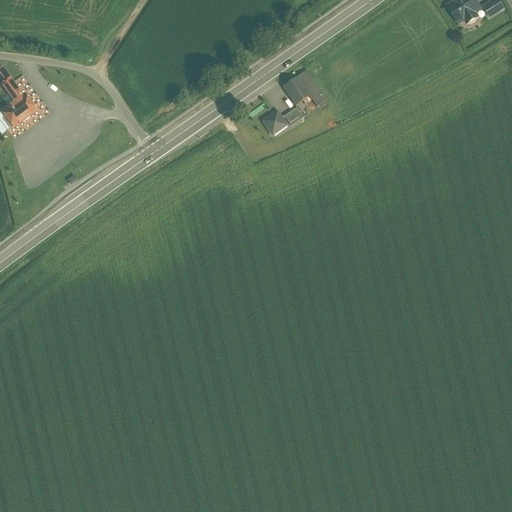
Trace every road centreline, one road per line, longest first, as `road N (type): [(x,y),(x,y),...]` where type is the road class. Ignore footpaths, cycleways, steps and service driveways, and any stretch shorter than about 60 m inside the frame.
road 1 (secondary): [(152,154),(372,0)]
road 2 (unclassified): [(0,53),(83,66),(118,97),(152,154)]
road 3 (secondary): [(0,263),(152,154)]
